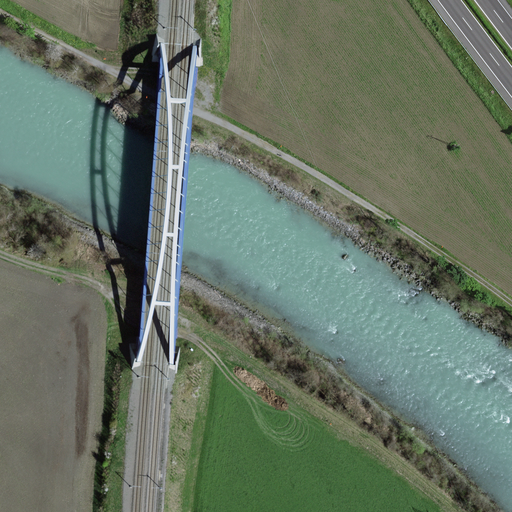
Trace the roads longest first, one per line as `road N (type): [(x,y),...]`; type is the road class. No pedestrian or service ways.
road 1 (track): [(0,10),(285,156),(511,303)]
road 2 (track): [(0,253),(102,286),(136,325),(200,336),(219,358)]
